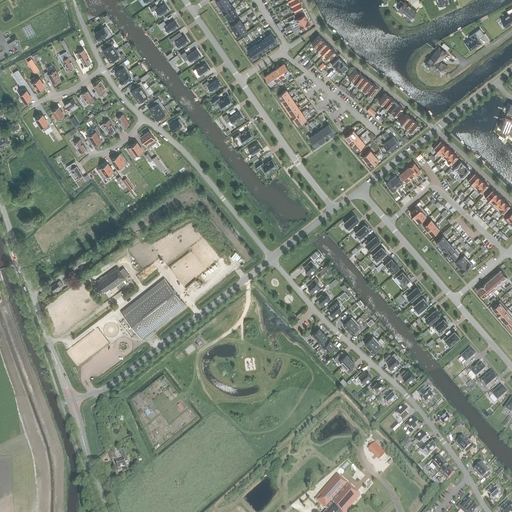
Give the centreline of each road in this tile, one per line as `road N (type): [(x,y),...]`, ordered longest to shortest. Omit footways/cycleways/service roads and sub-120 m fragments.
road 1 (residential): [(467,477),(419,410),(271,258)]
road 2 (unclassified): [(70,400),(109,387),(251,273)]
road 3 (secondary): [(70,400),(0,202)]
road 4 (residential): [(271,258),(189,158),(143,119)]
road 5 (residential): [(360,188),(496,81)]
road 6 (residential): [(334,209),(239,79)]
road 7 (residential): [(453,300),(360,188)]
